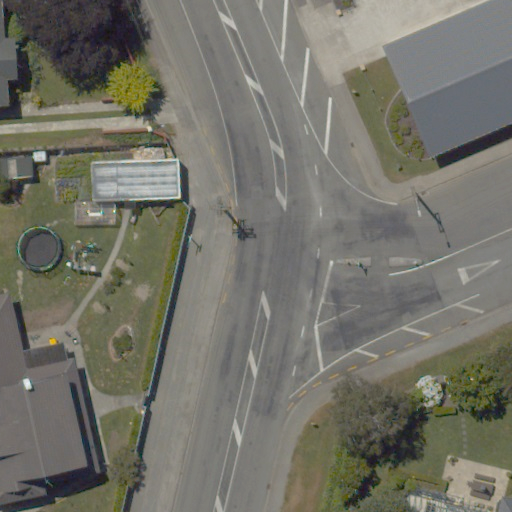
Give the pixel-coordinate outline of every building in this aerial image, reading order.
[(11,0),(0,0),(0,102),(13,102),(11,0)] [(397,0),(408,24),(464,0),(397,0)] [(177,158),(79,159),(79,204),(178,203),(177,158)] [(0,309),(0,483),(94,464),(74,368),(15,380),(0,309)] [(433,499),(403,491),(397,511),(511,511),(511,492),(509,491),(511,479),(511,470),(445,453),(433,499)]
